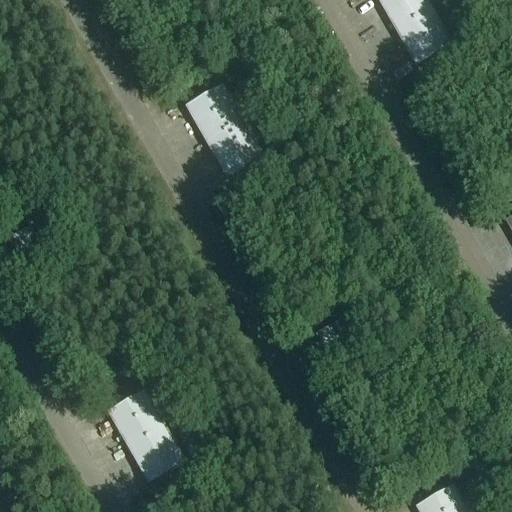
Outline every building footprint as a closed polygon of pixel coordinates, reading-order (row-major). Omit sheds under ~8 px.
[(376,0),(416,69),(454,48),(426,0),(376,0)] [(185,109),(226,181),(263,159),(222,88),(185,109)] [(31,228),(7,242),(17,260),(41,246),(31,228)] [(339,323),(315,336),(326,355),(349,341),(339,323)] [(107,416),(148,487),(186,465),(145,393),(107,416)] [(466,511),(453,488),(415,510),(416,511),(466,511)]
